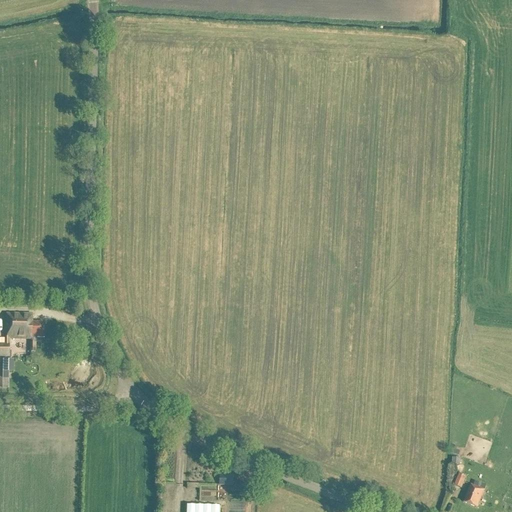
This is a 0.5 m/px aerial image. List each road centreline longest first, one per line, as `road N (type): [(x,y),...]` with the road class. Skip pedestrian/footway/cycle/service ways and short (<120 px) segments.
road 1 (unclassified): [(128,385),(91,302),(91,0)]
road 2 (unclassified): [(377,511),(186,434),(128,385)]
road 3 (unclassified): [(128,385),(101,408),(0,408)]
